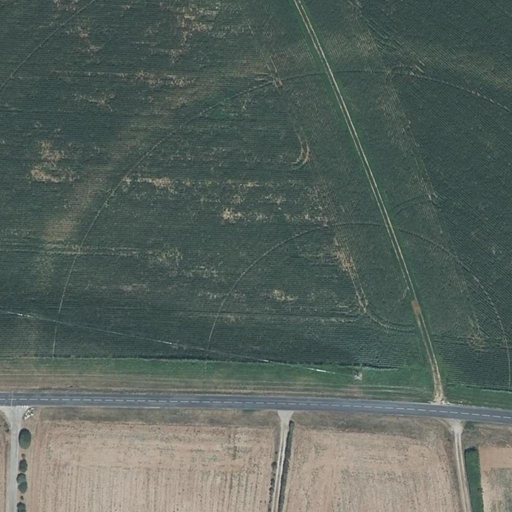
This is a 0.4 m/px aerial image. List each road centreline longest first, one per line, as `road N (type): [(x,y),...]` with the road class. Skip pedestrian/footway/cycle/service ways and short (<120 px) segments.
road 1 (tertiary): [(13,400),(286,403),(511,418)]
road 2 (track): [(450,410),(370,167),(297,0)]
